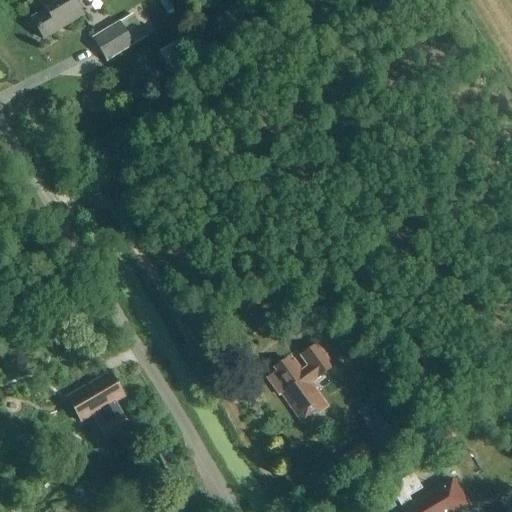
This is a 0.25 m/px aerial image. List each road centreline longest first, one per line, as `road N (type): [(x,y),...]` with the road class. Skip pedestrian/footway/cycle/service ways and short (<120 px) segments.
road 1 (unclassified): [(239,511),(0,124)]
road 2 (track): [(55,214),(100,202),(188,345)]
